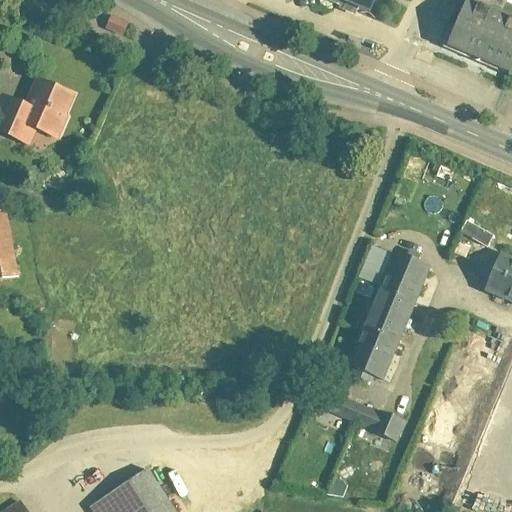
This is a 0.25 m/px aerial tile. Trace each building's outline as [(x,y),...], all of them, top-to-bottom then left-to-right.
[(332,0),(366,14),(371,0),(332,0)] [(511,13),(481,0),(467,0),(446,50),(511,78),(511,13)] [(112,16),(106,29),(122,36),(128,24),(112,16)] [(22,140),(69,156),(88,99),(41,83),(22,140)] [(16,209),(0,209),(0,268),(19,267),(16,209)] [(113,211),(37,216),(40,277),(117,272),(113,211)] [(511,258),(500,253),(484,292),(511,303),(511,258)] [(380,294),(417,310),(433,272),(396,257),(380,294)] [(364,330),(401,346),(417,310),(380,294),(364,330)] [(348,366),(385,382),(401,346),(364,330),(348,366)] [(172,511),(148,474),(86,511),(172,511)] [(22,511),(16,503),(1,511),(22,511)]
